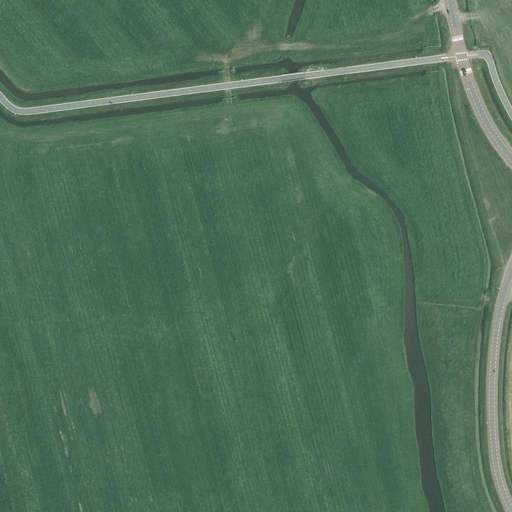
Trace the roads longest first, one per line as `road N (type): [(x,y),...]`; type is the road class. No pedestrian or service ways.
road 1 (tertiary): [(511,511),(491,426),(498,311),(511,271)]
road 2 (tertiary): [(511,159),(470,87),(450,0)]
